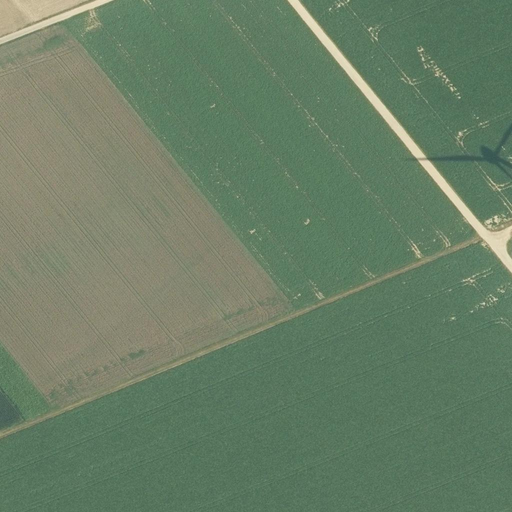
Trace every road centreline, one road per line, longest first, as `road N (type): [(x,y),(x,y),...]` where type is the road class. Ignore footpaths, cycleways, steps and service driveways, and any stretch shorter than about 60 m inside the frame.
road 1 (track): [(0,435),(485,236)]
road 2 (track): [(294,0),(485,236)]
